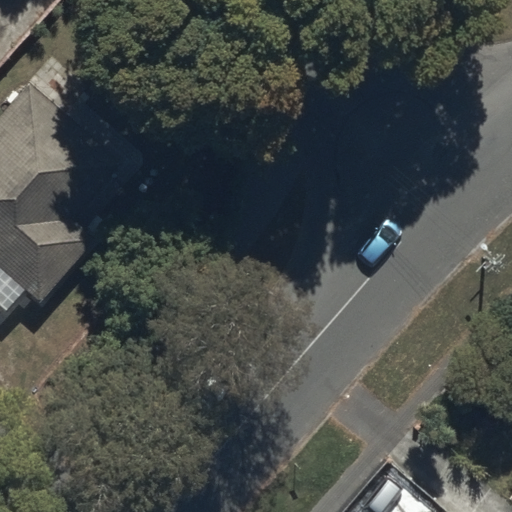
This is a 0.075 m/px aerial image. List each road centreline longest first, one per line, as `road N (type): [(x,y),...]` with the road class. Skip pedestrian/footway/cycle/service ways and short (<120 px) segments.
road 1 (tertiary): [(471,169),(376,266),(178,511)]
road 2 (residential): [(471,169),(311,0)]
